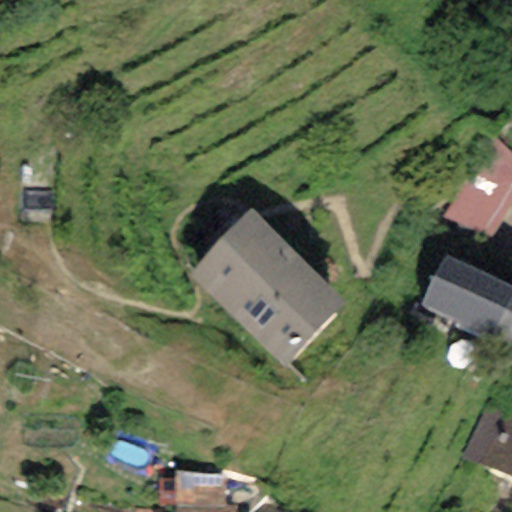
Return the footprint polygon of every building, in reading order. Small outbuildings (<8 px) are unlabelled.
[(511,163),(488,156),(467,219),(508,232),(511,219),(511,163)] [(250,210),(185,276),(281,371),(347,304),(250,210)] [(511,350),(511,287),(443,255),(418,307),(511,351),(511,350)] [(511,392),(494,384),(459,455),(511,481),(511,392)] [(224,511),(225,475),(175,475),(174,511),(224,511)]
